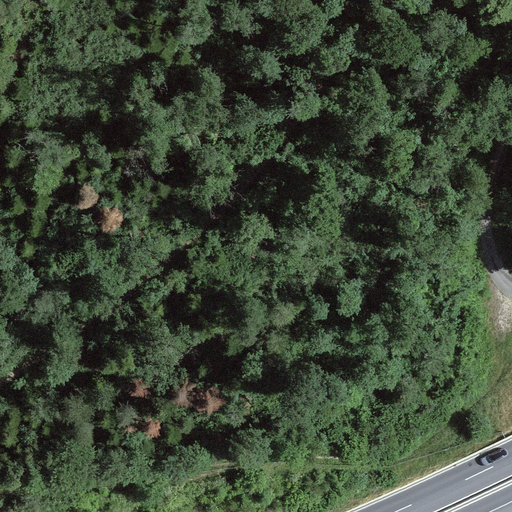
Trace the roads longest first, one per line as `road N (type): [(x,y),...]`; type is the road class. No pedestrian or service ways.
road 1 (track): [(511,286),(489,241),(489,201),(511,129)]
road 2 (trunk): [(511,457),(395,511)]
